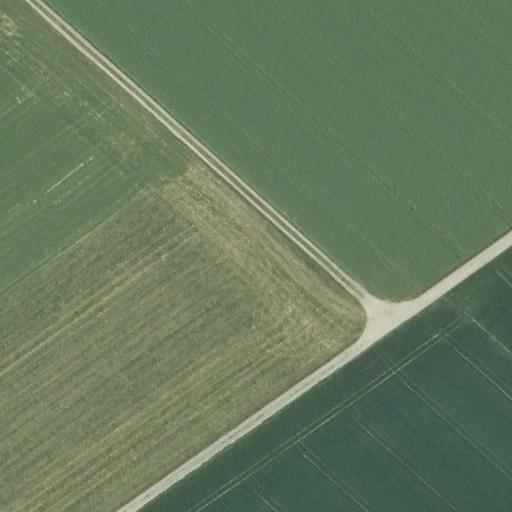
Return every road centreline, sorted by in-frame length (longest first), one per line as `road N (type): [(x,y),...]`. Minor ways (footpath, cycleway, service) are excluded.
road 1 (track): [(390,324),(29,0)]
road 2 (track): [(128,511),(511,238)]
